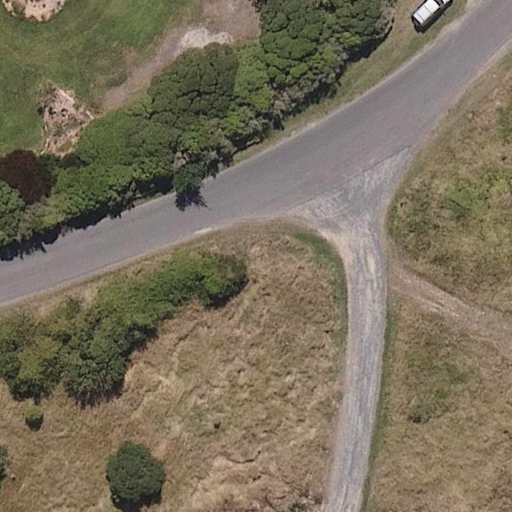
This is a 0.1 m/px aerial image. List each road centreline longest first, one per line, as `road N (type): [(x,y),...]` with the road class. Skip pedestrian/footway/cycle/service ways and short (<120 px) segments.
road 1 (unclassified): [(343,511),(368,325),(370,241),(343,139)]
road 2 (secondary): [(0,284),(235,199),(343,139)]
road 3 (secondary): [(343,139),(462,56),(511,7)]
